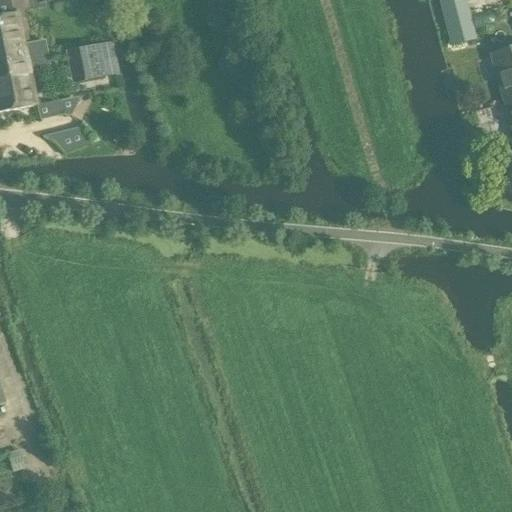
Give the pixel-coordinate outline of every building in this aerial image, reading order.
[(0,0),(0,71),(28,66),(29,70),(49,66),(44,42),(25,46),(19,15),(13,16),(9,0),(0,0)] [(477,41),(466,0),(439,0),(452,48),(477,41)] [(118,77),(112,44),(65,53),(71,86),(118,77)] [(511,52),(492,58),(506,109),(511,107),(511,52)] [(28,66),(0,71),(0,113),(36,107),(29,70),(28,66)]
